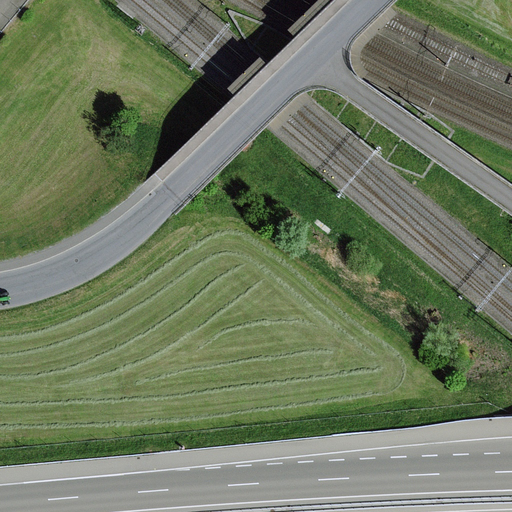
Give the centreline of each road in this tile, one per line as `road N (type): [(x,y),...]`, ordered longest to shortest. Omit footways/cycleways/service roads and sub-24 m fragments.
road 1 (motorway): [(511,472),(0,504)]
road 2 (unclassified): [(373,0),(129,233),(73,271),(0,295)]
road 3 (track): [(310,60),(511,201)]
